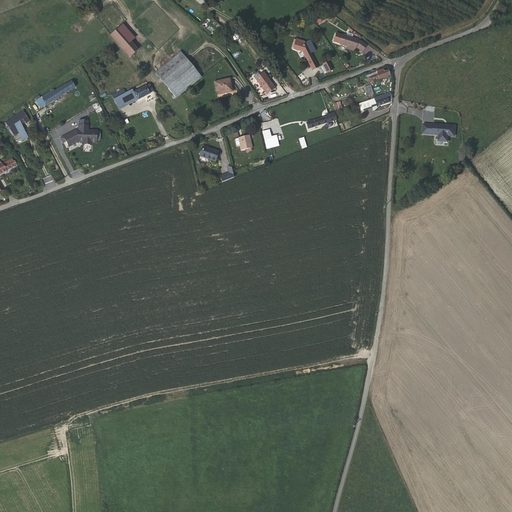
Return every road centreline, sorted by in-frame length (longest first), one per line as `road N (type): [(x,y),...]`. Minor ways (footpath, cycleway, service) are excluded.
road 1 (unclassified): [(399,60),(381,308),(332,511)]
road 2 (residential): [(399,60),(12,202)]
road 3 (track): [(261,106),(228,59),(162,0)]
road 4 (unclassified): [(501,0),(487,19),(399,60)]
